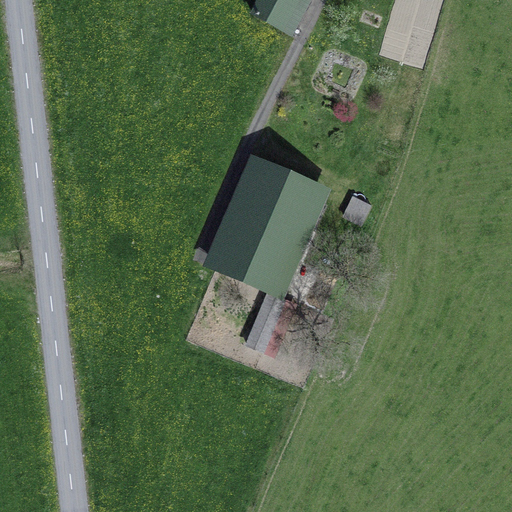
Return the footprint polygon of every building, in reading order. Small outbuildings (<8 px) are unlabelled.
[(286,20),(297,0),(261,0),(253,15),(292,35),(297,26),(286,20)] [(297,0),(286,20),(297,26),(310,0),(297,0)] [(285,284),(278,281),(318,189),(262,165),(217,269),(280,296),(285,284)] [(344,216),(362,225),(371,207),(353,198),(344,216)] [(267,298),(247,345),(263,352),(283,305),(267,298)]
